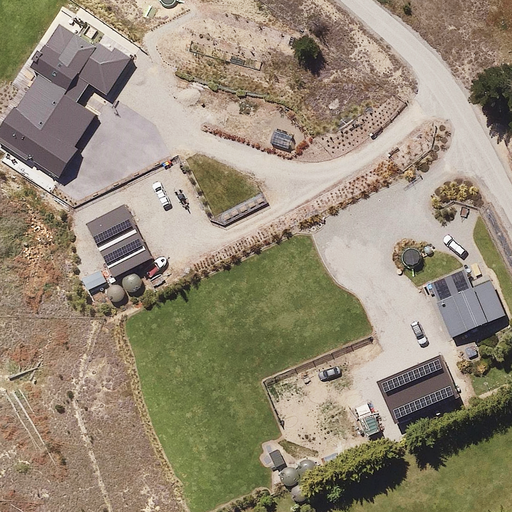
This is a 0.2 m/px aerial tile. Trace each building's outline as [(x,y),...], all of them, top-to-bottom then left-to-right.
[(0,145),(0,148),(67,184),(102,118),(82,105),(92,85),(113,99),(132,63),(64,27),(0,145)] [(131,206),(91,227),(113,280),(157,259),(131,206)] [(467,272),(435,285),(457,338),(511,316),(497,279),(473,289),(467,272)] [(448,356),(384,382),(402,427),(466,401),(448,356)] [(263,395),(249,402),(263,429),(277,421),(263,395)]
